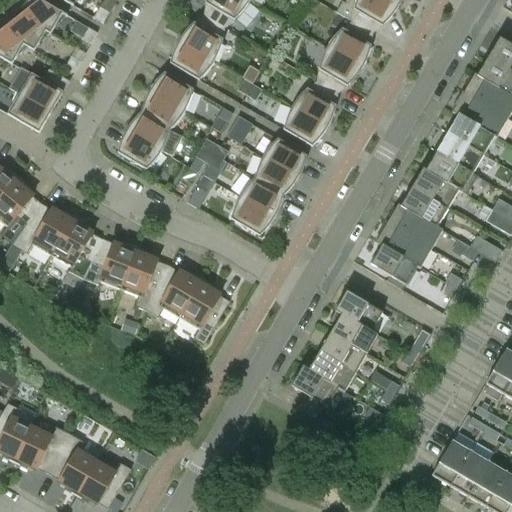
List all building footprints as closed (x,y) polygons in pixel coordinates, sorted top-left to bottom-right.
[(49,34),(48,34),(50,35),(55,27),(60,23),(65,17),(67,18),(67,17),(37,0),(29,0),(27,3),(23,9),(17,15),(49,34)] [(245,9),(249,3),(243,0),(206,0),(205,5),(210,8),(204,17),(224,29),(232,23),(240,16),(245,9)] [(397,10),(380,0),(348,0),(346,5),(342,3),(336,13),(352,23),(372,35),(378,25),(382,28),(386,24),(390,20),(394,15),(397,10)] [(380,0),(397,10),(400,5),(402,0),(380,0)] [(103,25),(109,14),(100,8),(94,20),(103,25)] [(44,40),(48,34),(49,34),(17,15),(12,19),(7,23),(2,27),(0,27),(0,31),(26,47),(26,48),(34,52),(39,44),(44,40)] [(223,39),(224,29),(204,17),(198,27),(194,25),(188,31),(182,37),(178,43),(214,64),(217,58),(220,50),(223,39)] [(329,46),(327,49),(362,70),(364,66),(366,62),(369,55),(371,47),(366,45),(372,35),(352,23),(348,26),(344,29),(340,32),(337,36),(332,42),(329,46)] [(97,35),(88,29),(81,40),(91,46),(97,35)] [(0,58),(12,66),(16,58),(22,53),(26,48),(26,47),(0,31),(0,58)] [(488,59),(511,73),(511,47),(499,40),(488,59)] [(210,69),(214,64),(178,43),(175,49),(172,57),(170,65),(199,82),(205,76),(210,69)] [(359,75),(362,70),(327,49),(324,55),(322,59),(320,65),(318,71),(317,77),(317,84),(337,95),(342,85),(347,88),(351,84),(356,79),(359,75)] [(74,75),(80,64),(71,58),(64,69),(74,75)] [(511,73),(488,59),(477,77),(477,78),(511,98),(511,73)] [(42,82),(63,94),(69,83),(49,71),(42,82)] [(153,87),(149,93),(185,114),(188,108),(191,100),(193,91),(164,74),(158,81),(153,87)] [(19,96),(51,114),(63,94),(42,82),(31,75),(19,96)] [(511,112),(511,98),(477,78),(477,77),(474,75),(463,94),(507,121),(511,112)] [(246,97),(253,86),(244,81),(237,92),(246,97)] [(331,105),(337,95),(317,84),(312,87),(307,91),(302,95),(298,100),(294,105),(292,109),(327,130),(329,125),(332,120),(334,114),(336,107),(331,105)] [(262,91),(253,86),(246,97),(255,102),(262,91)] [(181,119),(185,114),(149,93),(146,99),(145,103),(142,111),(141,114),(170,132),(172,128),(178,123),(181,119)] [(496,140),(507,121),(463,94),(452,114),(458,117),(494,138),(494,139),(496,140)] [(39,134),(51,114),(19,96),(8,116),(39,134)] [(323,135),(327,130),(292,109),(289,115),(286,120),(284,126),(283,131),(312,148),(316,144),(320,140),(323,135)] [(168,135),(170,132),(141,114),(138,118),(132,123),(130,127),(126,132),(162,153),(165,147),(166,143),(168,135)] [(458,117),(447,135),(483,157),(494,139),(494,138),(458,117)] [(218,118),(211,129),(220,135),(227,124),(218,118)] [(226,138),(238,145),(250,125),(238,118),(226,138)] [(158,159),(162,153),(126,132),(123,138),(120,146),(118,155),(146,171),(152,166),(158,159)] [(436,154),(472,175),(483,157),(447,135),(436,154)] [(201,150),(212,156),(217,147),(206,140),(201,150)] [(265,156),(263,159),(297,180),(299,176),(302,172),(304,165),(306,157),(278,141),(272,146),(267,152),(265,156)] [(217,147),(212,156),(222,162),(228,153),(217,147)] [(206,165),(212,156),(201,150),(196,159),(206,165)] [(436,154),(426,172),(426,173),(458,192),(466,197),(477,178),(472,175),(436,154)] [(217,171),(222,162),(212,156),(206,165),(217,171)] [(294,186),(297,180),(263,159),(259,166),(257,171),(255,176),(254,181),(283,198),(287,194),(290,191),(294,186)] [(188,168),(182,179),(191,185),(197,174),(188,168)] [(0,200),(18,178),(7,171),(5,174),(0,169),(0,200)] [(458,193),(458,192),(426,173),(426,172),(423,170),(411,189),(447,211),(458,193)] [(203,177),(197,188),(206,194),(213,183),(203,177)] [(27,188),(18,178),(0,200),(0,223),(7,229),(16,218),(26,226),(41,206),(32,198),(33,197),(25,191),(27,188)] [(282,203),(283,198),(254,181),(250,184),(247,188),(243,193),(240,199),(274,219),(277,214),(280,207),(282,203)] [(437,229),(447,211),(411,189),(401,207),(400,208),(436,229),(437,229)] [(271,224),(274,219),(240,199),(237,204),(234,209),(232,215),(231,221),(259,237),(264,233),(268,229),(271,224)] [(511,208),(498,200),(492,212),(511,223),(511,208)] [(41,206),(26,226),(12,247),(27,256),(32,247),(51,258),(75,218),(63,213),(61,216),(52,211),(51,212),(41,206)] [(400,208),(401,207),(398,206),(386,225),(431,251),(442,232),(437,229),(436,229),(400,208)] [(510,238),(511,234),(511,223),(492,212),(485,223),(510,238)] [(86,226),(75,218),(51,258),(72,270),(70,273),(83,281),(102,241),(92,235),(93,234),(84,229),(86,226)] [(431,251),(386,225),(375,244),(381,248),(382,247),(418,268),(417,269),(420,270),(431,251)] [(476,238),(470,249),(478,254),(495,264),(502,252),(476,238)] [(121,292),(137,248),(125,245),(123,248),(114,245),(113,246),(102,241),(83,281),(97,287),(99,283),(121,292)] [(472,263),(478,254),(470,249),(467,246),(461,257),(472,263)] [(382,247),(381,248),(371,267),(406,288),(417,269),(418,268),(382,247)] [(149,255),(137,248),(121,292),(138,298),(134,308),(146,313),(168,267),(157,263),(157,262),(148,258),(149,255)] [(163,310),(179,320),(203,280),(190,275),(189,278),(180,273),(179,274),(168,267),(146,313),(158,320),(163,310)] [(448,286),(456,291),(462,281),(450,275),(445,285),(448,286)] [(203,280),(179,320),(198,331),(193,340),(204,347),(229,303),(220,298),(220,296),(211,291),(213,288),(203,280)] [(448,286),(443,296),(451,300),(456,291),(448,286)] [(346,293),(335,313),(371,334),(372,333),(382,314),(346,293)] [(72,305),(66,301),(61,309),(68,312),(72,305)] [(371,334),(335,313),(328,325),(334,329),(330,335),(366,356),(378,337),(372,333),(371,334)] [(407,355),(415,360),(429,336),(422,332),(407,355)] [(319,353),(355,375),(366,356),(330,335),(319,353)] [(485,386),(504,397),(511,382),(511,354),(506,351),(485,386)] [(338,390),(344,394),(355,375),(319,353),(309,372),(308,372),(338,390)] [(415,360),(407,355),(402,364),(409,369),(415,360)] [(327,409),(338,390),(308,372),(309,372),(303,368),(289,390),(304,399),(298,409),(296,408),(296,409),(316,421),(324,407),(327,409)] [(386,392),(394,397),(399,388),(391,383),(386,392)] [(394,397),(386,392),(380,402),(388,407),(394,397)] [(0,453),(4,456),(2,459),(14,465),(32,429),(36,419),(8,405),(0,418),(0,453)] [(489,422),(492,416),(478,408),(475,414),(489,422)] [(489,422),(502,430),(506,424),(492,416),(489,422)] [(482,434),(486,428),(486,427),(472,419),(468,425),(482,434)] [(369,420),(364,430),(372,434),(378,425),(369,420)] [(499,435),(486,427),(486,428),(482,434),(496,442),(499,435)] [(51,438),(32,429),(14,465),(26,470),(28,467),(36,471),(36,470),(48,476),(70,435),(55,428),(51,438)] [(84,443),(70,435),(48,476),(59,482),(59,483),(67,488),(65,491),(76,498),(97,463),(78,452),(84,443)] [(450,488),(471,453),(452,442),(431,478),(450,488)] [(253,467),(263,467),(263,446),(253,446),(253,467)] [(488,464),(471,453),(450,488),(468,499),(488,464)] [(97,463),(76,498),(88,504),(89,501),(97,506),(98,505),(108,511),(131,471),(120,465),(115,474),(97,463)] [(485,509),(506,474),(488,464),(468,499),(485,509)] [(506,511),(511,503),(511,477),(506,474),(485,509),(490,511),(506,511)]
